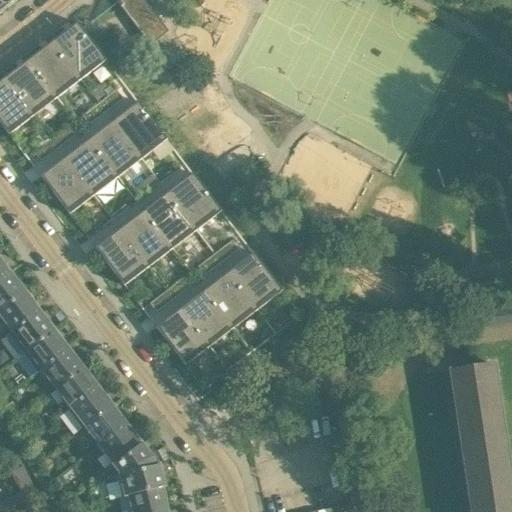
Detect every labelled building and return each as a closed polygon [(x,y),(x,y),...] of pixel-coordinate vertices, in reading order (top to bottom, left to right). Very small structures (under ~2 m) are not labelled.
[(0,0),(0,13),(10,6),(4,0),(0,0)] [(167,33),(142,0),(114,0),(116,2),(150,46),(153,44),(156,41),(167,33)] [(52,42),(81,80),(105,61),(81,29),(76,23),(52,42)] [(81,80),(52,42),(28,61),(57,99),(81,80)] [(28,61),(3,79),(32,117),(57,99),(28,61)] [(32,117),(3,79),(0,81),(0,125),(8,136),(32,117)] [(92,94),(97,101),(104,95),(99,88),(92,94)] [(113,92),(107,97),(114,106),(123,99),(116,90),(113,92)] [(107,97),(99,104),(105,112),(114,106),(107,97)] [(113,121),(142,159),(166,141),(137,103),(113,121)] [(101,116),(105,112),(99,104),(90,110),(97,119),(101,116)] [(88,126),(97,119),(90,110),(82,117),(88,126)] [(88,140),(118,178),(142,159),(113,121),(88,140)] [(68,127),(59,134),(66,143),(72,138),(74,136),(68,127)] [(57,149),(66,143),(59,134),(51,140),(57,149)] [(57,149),(51,140),(42,147),(49,156),(52,153),(57,149)] [(118,178),(88,140),(64,159),(93,197),(118,178)] [(40,162),(49,156),(42,147),(33,154),(40,162)] [(93,197),(64,159),(40,177),(69,215),(93,197)] [(167,193),(196,231),(221,212),(207,195),(192,174),(167,193)] [(167,193),(143,212),(172,250),(196,231),(167,193)] [(119,230),(148,268),(172,250),(143,212),(119,230)] [(124,287),(148,268),(119,230),(94,249),(124,287)] [(231,241),(223,248),(229,257),(238,250),(231,241)] [(214,255),(221,263),(229,257),(223,248),(214,255)] [(252,254),(228,272),(257,310),(281,292),(252,254)] [(206,261),(212,270),(221,263),(214,255),(206,261)] [(2,262),(0,259),(0,281),(9,275),(1,264),(2,262)] [(204,277),(212,270),(206,261),(197,268),(204,277)] [(233,329),(257,310),(228,272),(204,291),(233,329)] [(0,281),(0,310),(25,292),(18,282),(15,283),(9,275),(0,281)] [(183,278),(175,285),(181,294),(190,287),(183,278)] [(173,300),(181,294),(175,285),(166,291),(173,300)] [(166,291),(158,298),(164,307),(173,300),(166,291)] [(204,291),(179,309),(209,347),(233,329),(204,291)] [(25,292),(0,310),(0,314),(13,331),(37,312),(30,303),(32,301),(25,292)] [(156,313),(164,307),(158,298),(149,304),(156,313)] [(511,322),(511,308),(485,312),(487,326),(511,322)] [(184,366),(209,347),(179,309),(155,328),(184,366)] [(18,358),(53,330),(47,321),(45,322),(37,312),(13,331),(3,339),(18,358)] [(60,339),(53,330),(18,358),(32,377),(42,370),(66,351),(59,340),(60,339)] [(74,360),(66,351),(42,370),(56,388),(83,367),(76,359),(74,360)] [(511,511),(511,495),(492,364),(449,371),(469,511),(511,511)] [(83,367),(56,388),(71,407),(96,388),(89,379),(90,377),(83,367)] [(104,398),(96,388),(71,407),(85,427),(113,406),(106,396),(104,398)] [(9,421),(19,413),(11,403),(1,410),(9,421)] [(113,406),(85,427),(100,446),(125,426),(118,417),(120,415),(113,406)] [(50,421),(45,414),(36,421),(41,427),(50,421)] [(132,436),(125,426),(100,446),(113,463),(110,466),(111,467),(109,468),(110,469),(142,444),(134,435),(132,436)] [(23,466),(9,439),(2,443),(13,464),(8,466),(11,472),(23,466)] [(114,499),(120,497),(162,487),(155,458),(150,452),(146,454),(140,446),(142,445),(142,444),(110,469),(116,477),(110,478),(114,499)] [(165,499),(162,487),(120,497),(121,498),(120,498),(123,511),(127,511),(128,511),(164,511),(165,511),(162,499),(165,499)] [(17,495),(0,503),(0,511),(2,511),(21,503),(17,495)]
